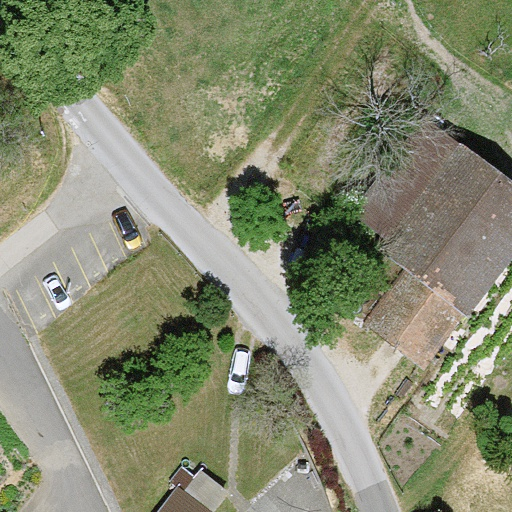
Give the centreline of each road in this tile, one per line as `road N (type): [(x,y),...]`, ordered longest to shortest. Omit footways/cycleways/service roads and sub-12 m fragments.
road 1 (residential): [(378,511),(338,413),(275,319),(180,216),(130,178)]
road 2 (unclassified): [(130,178),(1,0)]
road 3 (residential): [(130,178),(0,261)]
